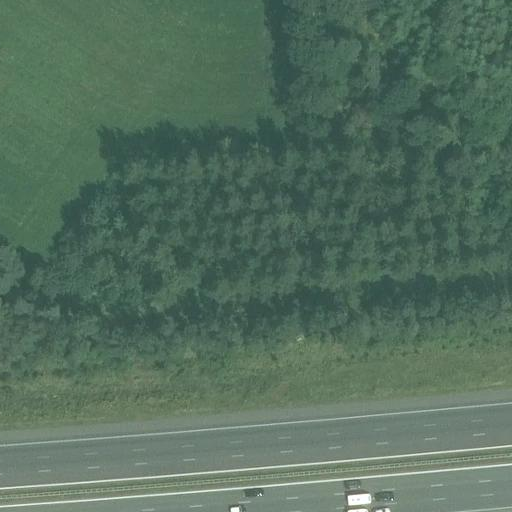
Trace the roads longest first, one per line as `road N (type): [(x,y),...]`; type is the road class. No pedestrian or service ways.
road 1 (motorway): [(511,424),(0,468)]
road 2 (motorway): [(227,511),(511,485)]
